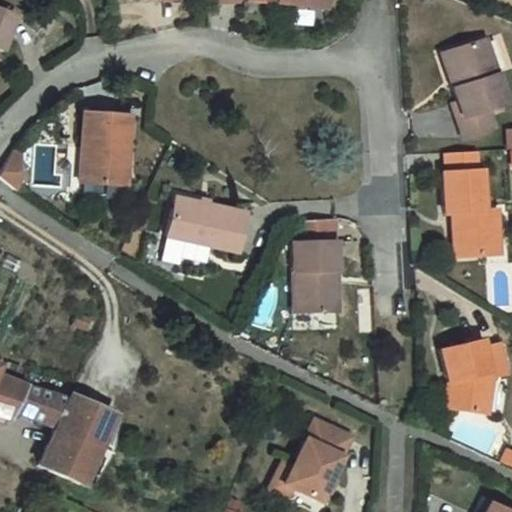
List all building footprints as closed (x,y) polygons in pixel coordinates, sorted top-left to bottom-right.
[(0,48),(14,10),(0,4),(0,48)] [(440,83),(453,109),(479,96),(494,89),(468,31),(433,47),(448,78),(440,83)] [(490,119),(479,96),(453,109),(444,113),(455,136),(490,119)] [(76,113),(73,183),(118,185),(121,115),(76,113)] [(511,168),(511,130),(503,131),(505,169),(511,168)] [(479,170),(477,146),(447,150),(448,172),(479,170)] [(9,156),(0,171),(0,184),(12,193),(13,156),(10,155),(9,156)] [(458,255),(483,253),(483,241),(502,238),(500,205),(485,207),(483,169),(479,170),(448,172),(443,172),(445,211),(454,210),(458,255)] [(175,198),(166,237),(199,246),(236,255),(245,214),(175,198)] [(327,313),(326,273),(334,273),(331,216),(329,217),(291,220),(289,220),(291,245),(288,245),(289,313),(327,313)] [(166,237),(163,249),(197,256),(199,246),(166,237)] [(503,252),(502,238),(483,241),(483,253),(503,252)] [(334,312),(334,273),(326,273),(327,313),(334,312)] [(457,380),(454,412),(492,415),(495,377),(510,374),(500,342),(485,346),(482,337),(442,348),(451,383),(457,380)] [(0,417),(6,421),(11,409),(53,430),(36,467),(79,486),(108,416),(67,396),(63,407),(0,379),(0,417)] [(294,472),(286,490),(294,494),(322,508),(350,443),(314,425),(294,472)] [(511,453),(498,448),(494,460),(511,468),(511,453)] [(285,467),(273,494),(290,502),(294,494),(286,490),(294,472),(285,467)] [(511,511),(511,505),(483,492),(472,511),(511,511)]
